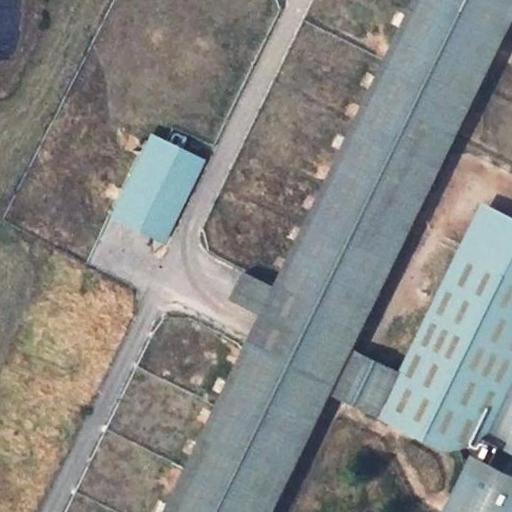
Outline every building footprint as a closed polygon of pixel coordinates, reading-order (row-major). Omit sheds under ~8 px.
[(511,0),(415,0),(289,258),(259,244),(245,272),(275,287),(164,511),(274,511),(335,388),(382,411),(405,366),(357,343),(511,25),(511,0)] [(197,165),(143,140),(111,210),(165,235),(197,165)] [(511,226),(478,211),(460,252),(500,271),(511,244),(511,226)] [(511,244),(500,271),(460,252),(405,366),(382,411),(461,449),(467,468),(466,470),(485,480),(501,447),(511,452),(511,244)] [(511,511),(511,492),(485,480),(466,470),(445,511),(511,511)]
